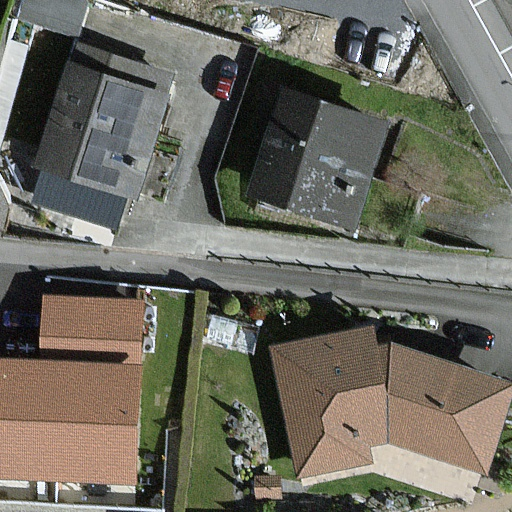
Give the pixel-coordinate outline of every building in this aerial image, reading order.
[(174,76),(79,45),(41,163),(136,193),(174,76)] [(387,121),(291,91),(258,193),(354,224),(387,121)] [(140,304),(45,299),(42,356),(41,366),(136,371),(140,304)] [(511,386),(393,342),(391,347),(379,347),(375,329),(276,350),(304,481),(376,466),(372,447),(387,443),(393,443),(481,476),(511,393),(511,386)] [(41,366),(0,363),(0,473),(130,481),(136,371),(41,366)]
